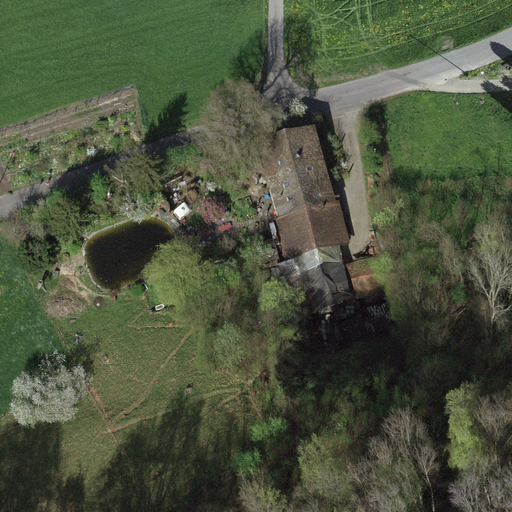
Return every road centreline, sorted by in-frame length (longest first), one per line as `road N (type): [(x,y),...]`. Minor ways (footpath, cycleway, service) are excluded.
road 1 (residential): [(0,208),(271,116)]
road 2 (residential): [(271,116),(511,42)]
